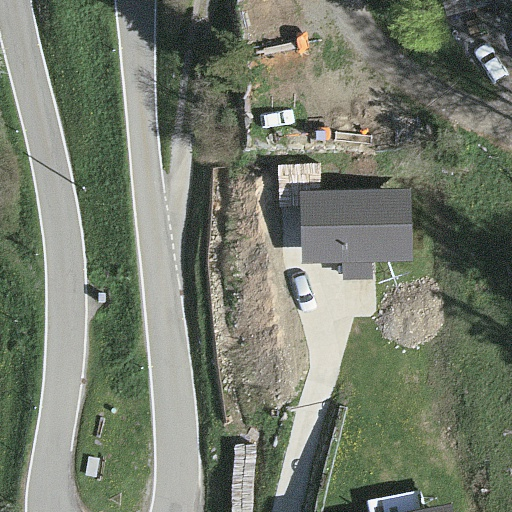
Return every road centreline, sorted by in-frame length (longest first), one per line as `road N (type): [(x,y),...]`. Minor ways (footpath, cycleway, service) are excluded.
road 1 (unclassified): [(12,0),(57,206),(66,288),(54,511)]
road 2 (unclassified): [(172,511),(175,445),(136,0)]
